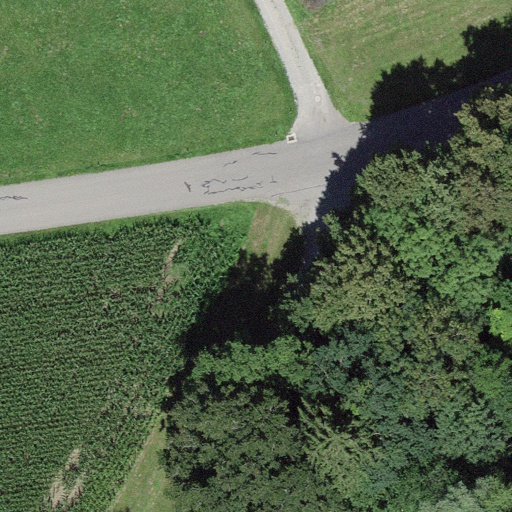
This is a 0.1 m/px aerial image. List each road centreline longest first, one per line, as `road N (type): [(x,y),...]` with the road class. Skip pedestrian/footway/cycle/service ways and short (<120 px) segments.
road 1 (unclassified): [(0,217),(348,172),(511,104)]
road 2 (track): [(348,172),(356,257),(290,445),(243,511)]
road 3 (track): [(348,172),(267,0)]
